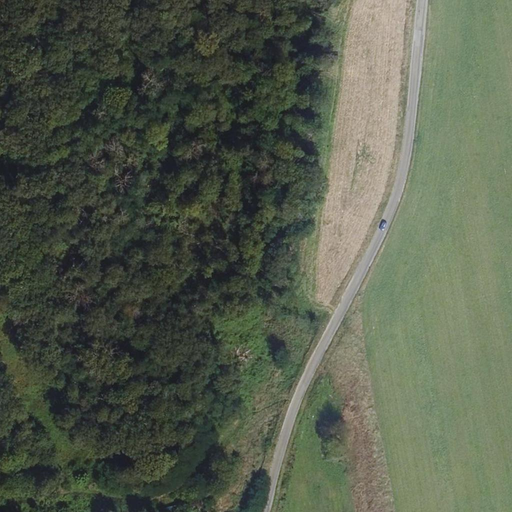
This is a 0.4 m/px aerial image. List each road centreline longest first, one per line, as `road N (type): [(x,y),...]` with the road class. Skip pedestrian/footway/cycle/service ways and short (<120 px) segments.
road 1 (tertiary): [(262,511),(314,360),(393,200),(422,0)]
road 2 (track): [(233,511),(188,489),(156,500),(84,490),(0,506)]
road 3 (track): [(0,306),(80,457),(73,492)]
